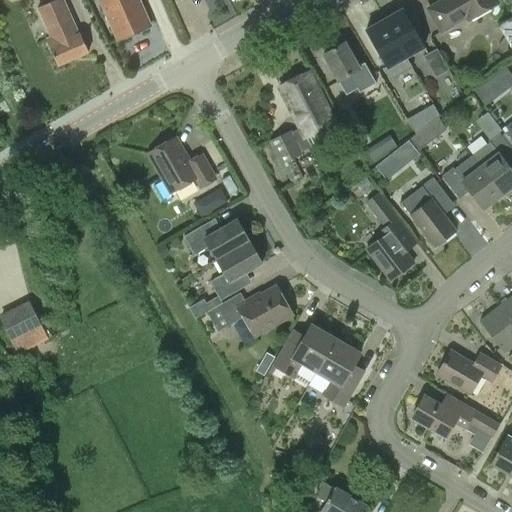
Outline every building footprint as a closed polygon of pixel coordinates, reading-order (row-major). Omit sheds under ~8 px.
[(58,66),(89,52),(81,33),(80,33),(64,0),(52,0),(37,7),(49,35),(45,37),(58,66)] [(100,0),(118,40),(151,26),(139,0),(100,0)] [(494,0),(443,0),(428,9),(441,31),(466,16),(469,20),(497,3),(494,0)] [(384,20),(406,57),(425,46),(403,9),(384,20)] [(406,57),(384,20),(366,31),(387,68),(406,57)] [(511,22),(501,29),(511,48),(511,22)] [(338,82),(353,73),(371,103),(383,95),(364,62),(359,65),(346,42),(323,55),(338,82)] [(423,55),(435,76),(437,75),(438,78),(447,73),(449,76),(452,74),(436,47),(423,55)] [(511,75),(506,67),(474,92),(485,106),(511,85),(511,75)] [(304,137),(335,122),(310,72),(279,87),(304,137)] [(434,104),(407,119),(416,134),(421,131),(441,115),(434,104)] [(416,134),(411,139),(420,150),(429,142),(421,131),(416,134)] [(511,192),(511,170),(510,168),(511,166),(511,148),(499,131),(487,139),(489,141),(471,155),(480,167),(480,166),(502,195),(505,193),(507,196),(511,192)] [(281,163),(282,162),(292,183),(303,177),(293,157),(300,153),(289,132),(270,141),(281,163)] [(171,192),(196,178),(202,187),(215,179),(201,155),(189,163),(183,153),(184,152),(175,138),(149,153),(171,192)] [(377,143),(366,151),(374,162),(385,155),(377,143)] [(392,153),(376,166),(386,179),(403,166),(392,153)] [(459,197),(469,189),(484,209),(502,195),(480,166),(480,167),(463,180),(453,166),(441,174),(459,197)] [(364,178),(354,185),(362,195),(372,188),(364,178)] [(435,247),(456,231),(443,214),(455,204),(436,181),(425,189),(432,199),(411,215),(435,247)] [(207,197),(215,210),(228,203),(220,190),(207,197)] [(367,203),(384,226),(386,228),(398,218),(379,193),(367,203)] [(194,254),(208,245),(217,260),(250,241),(237,219),(221,228),(215,217),(183,235),(194,254)] [(314,219),(303,227),(311,237),(321,230),(314,219)] [(391,280),(414,263),(389,231),(366,248),(391,280)] [(252,281),(246,272),(263,263),(250,241),(217,260),(224,273),(209,281),(220,300),(252,281)] [(165,246),(156,251),(160,259),(169,254),(165,246)] [(276,286),(246,303),(240,292),(207,311),(218,331),(244,316),(255,336),(293,314),(276,286)] [(511,295),(499,306),(511,322),(511,295)] [(0,318),(18,355),(49,339),(30,301),(0,315),(0,318)] [(201,301),(191,307),(197,316),(207,311),(201,301)] [(511,347),(511,322),(499,306),(479,321),(504,353),(511,347)] [(294,379),(303,364),(316,372),(336,338),(312,324),(305,335),(293,327),(271,365),(294,379)] [(336,338),(316,372),(329,380),(321,394),(344,408),(366,371),(354,364),(361,353),(336,338)] [(492,381),(501,365),(480,353),(474,364),(451,350),(437,375),(470,394),(481,375),(492,381)] [(267,353),(256,371),(264,375),(275,357),(267,353)] [(26,390),(36,385),(31,375),(21,380),(26,390)] [(464,429),(468,422),(492,436),(499,424),(454,398),(447,409),(424,395),(412,417),(445,437),(454,423),(464,429)] [(509,474),(511,469),(511,437),(507,434),(490,463),(509,474)] [(316,495),(326,501),(334,487),(324,481),(316,495)] [(334,487),(326,501),(320,511),(322,511),(366,511),(369,507),(334,486),(334,487)]
